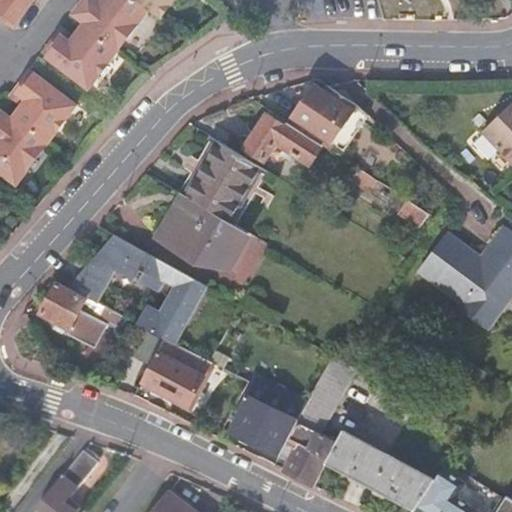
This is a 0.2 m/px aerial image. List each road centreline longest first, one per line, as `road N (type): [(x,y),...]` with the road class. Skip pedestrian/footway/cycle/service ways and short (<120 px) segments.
road 1 (residential): [(277,51),(230,66),(167,111),(0,298)]
road 2 (residential): [(511,42),(277,51)]
road 3 (residential): [(175,442),(0,385)]
road 4 (residential): [(309,511),(175,442)]
